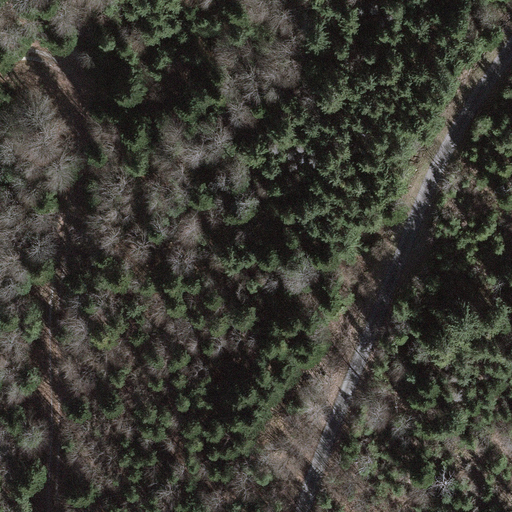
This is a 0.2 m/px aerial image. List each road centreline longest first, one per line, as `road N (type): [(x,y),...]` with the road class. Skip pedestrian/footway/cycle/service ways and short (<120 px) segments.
road 1 (track): [(299,511),(427,189),(511,46)]
road 2 (track): [(49,511),(80,116),(66,77),(46,63),(0,65)]
